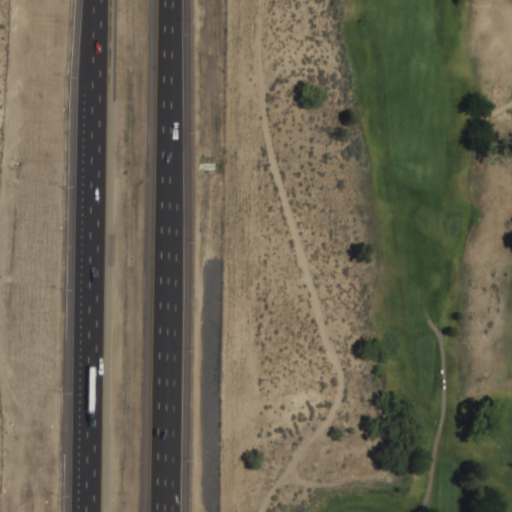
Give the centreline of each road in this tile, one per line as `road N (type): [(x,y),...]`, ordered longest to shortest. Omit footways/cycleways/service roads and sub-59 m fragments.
road 1 (motorway): [(91,0),(83,511)]
road 2 (motorway): [(167,511),(174,0)]
